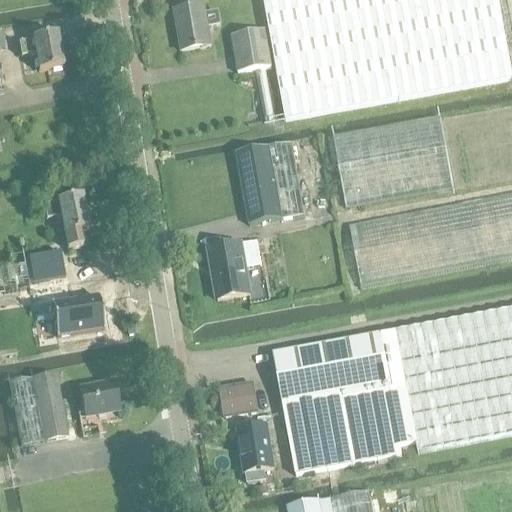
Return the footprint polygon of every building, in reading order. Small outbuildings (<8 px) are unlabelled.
[(203,0),(177,0),(180,12),(174,13),(181,54),(211,48),(208,28),(219,26),(217,15),(206,17),(203,0)] [(262,0),(285,124),(511,82),(511,79),(498,0),(262,0)] [(266,32),(231,38),(238,76),(273,70),(266,32)] [(38,73),(63,69),(57,36),(32,41),(32,43),(17,46),(19,58),(35,55),(38,73)] [(452,191),(439,119),(332,138),(345,210),(452,191)] [(236,155),(249,228),(274,223),(304,218),(296,167),(292,145),(236,155)] [(511,195),(349,227),(360,290),(511,260),(511,195)] [(46,222),(60,219),(68,252),(83,249),(80,232),(89,230),(82,198),(57,203),(58,205),(43,208),(46,222)] [(241,247),(209,253),(218,303),(250,298),(246,272),(262,269),(258,245),(241,247)] [(60,257),(28,263),(33,290),(64,285),(60,257)] [(65,289),(30,295),(31,306),(66,300),(65,289)] [(99,300),(51,308),(57,341),(105,333),(99,300)] [(511,312),(381,336),(381,337),(273,357),(281,406),(295,477),(351,467),(403,457),(401,448),(416,445),(418,455),(511,437),(511,312)] [(56,375),(9,384),(20,447),(67,438),(56,375)] [(114,384),(79,390),(85,420),(119,414),(114,384)] [(253,386),(221,391),(225,419),(258,414),(253,386)] [(238,433),(244,476),(246,476),(248,485),(266,483),(264,473),(274,471),(267,428),(238,433)] [(373,511),(370,493),(330,501),(332,511),(373,511)] [(287,508),(288,511),(332,511),(330,501),(318,504),(318,503),(287,508)]
